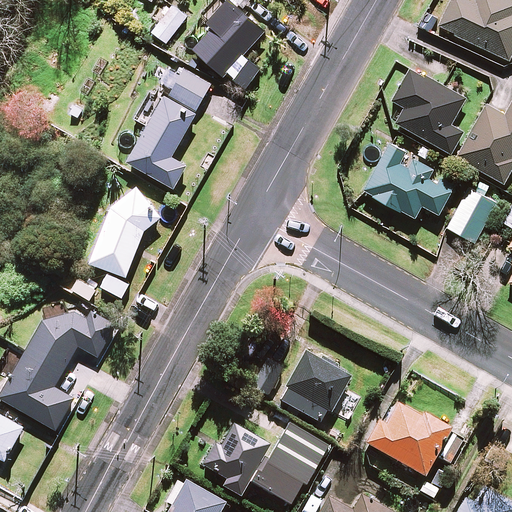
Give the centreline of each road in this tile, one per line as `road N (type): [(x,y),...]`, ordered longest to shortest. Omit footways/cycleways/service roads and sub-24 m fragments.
road 1 (residential): [(252,214),(85,511)]
road 2 (residential): [(511,359),(252,214)]
road 3 (residential): [(375,0),(252,214)]
